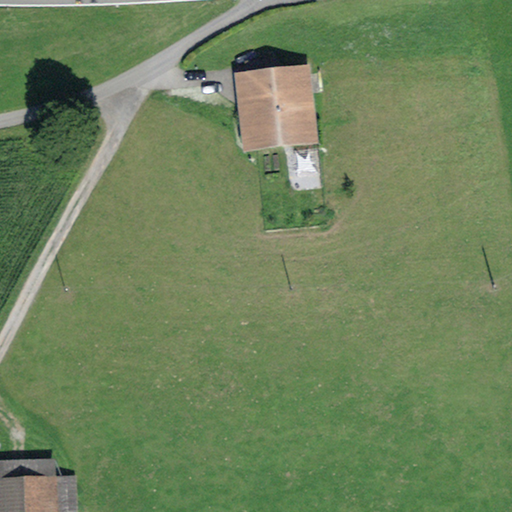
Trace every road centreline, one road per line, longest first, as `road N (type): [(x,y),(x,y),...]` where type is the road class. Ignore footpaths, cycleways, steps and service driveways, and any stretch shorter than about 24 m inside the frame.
road 1 (track): [(0,347),(98,163),(153,79)]
road 2 (unclassified): [(260,0),(98,92),(0,120)]
